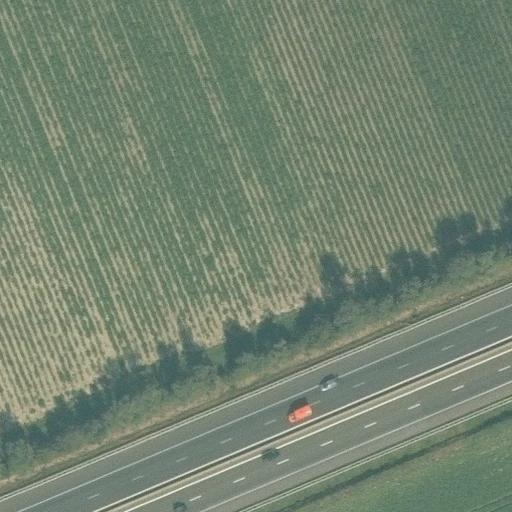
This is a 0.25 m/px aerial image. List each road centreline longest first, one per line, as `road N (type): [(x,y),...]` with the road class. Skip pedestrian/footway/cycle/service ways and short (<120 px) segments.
road 1 (track): [(0,446),(511,232)]
road 2 (motorway): [(511,322),(57,511)]
road 3 (motorway): [(165,511),(511,367)]
